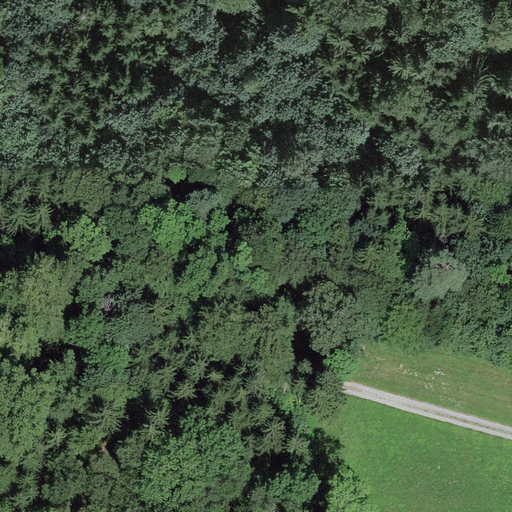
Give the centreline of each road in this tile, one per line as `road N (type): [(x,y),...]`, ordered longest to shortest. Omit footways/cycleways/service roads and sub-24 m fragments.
road 1 (track): [(0,242),(210,345),(330,380)]
road 2 (track): [(0,457),(23,397),(50,372),(109,354),(210,345)]
